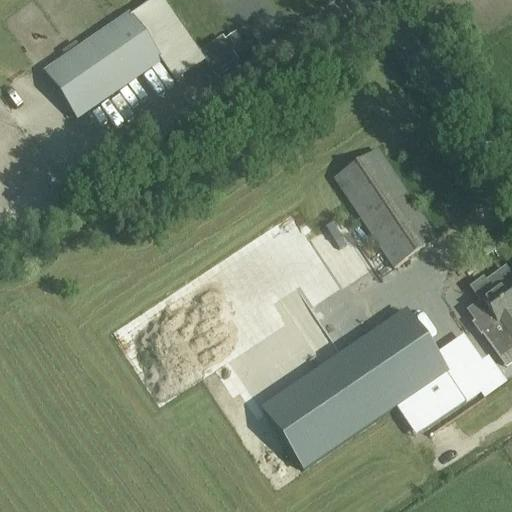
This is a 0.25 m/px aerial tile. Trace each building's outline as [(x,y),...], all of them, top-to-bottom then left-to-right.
[(130,18),(46,76),(76,119),(159,61),(130,18)] [(252,39),(232,53),(240,63),(259,50),(252,39)] [(9,138),(32,129),(25,111),(2,119),(9,138)] [(394,271),(437,242),(377,152),(334,181),(394,271)] [(446,203),(458,198),(453,187),(441,192),(446,203)] [(468,313),(477,325),(490,315),(497,325),(482,336),(502,365),(511,358),(511,291),(508,285),(492,297),(491,294),(480,302),(481,303),(468,313)] [(488,353),(448,292),(302,388),(342,449),(413,403),(450,377),(488,353)] [(468,376),(484,399),(504,385),(488,362),(468,376)] [(450,377),(413,403),(432,430),(470,406),(450,377)] [(248,402),(229,413),(246,441),(265,429),(248,402)] [(284,486),(298,476),(269,437),(255,447),(284,486)]
